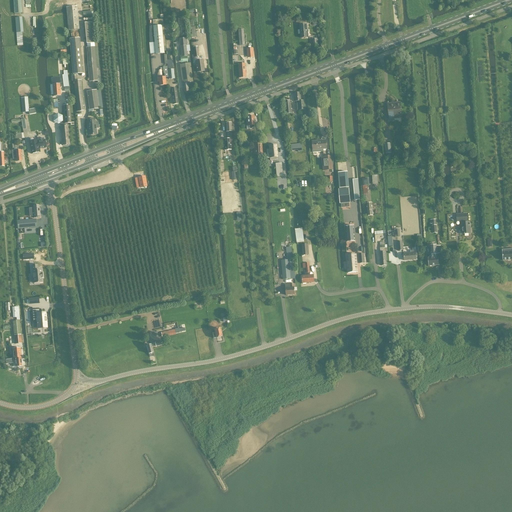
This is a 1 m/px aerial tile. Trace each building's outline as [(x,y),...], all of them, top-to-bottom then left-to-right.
[(20,0),(13,0),(14,14),(21,13),(20,0)] [(77,7),(66,8),(68,31),(79,30),(77,7)] [(163,19),(157,20),(158,26),(161,51),(164,51),(166,51),(163,19)] [(92,22),(84,23),(87,44),(94,43),(92,22)] [(307,24),(299,25),(301,38),(309,38),(307,24)] [(158,26),(150,27),(153,55),(164,53),(164,51),(161,51),(158,26)] [(179,39),(180,46),(187,46),(187,38),(179,39)] [(79,39),(71,40),(74,73),(82,72),(79,39)] [(187,52),(189,51),(190,51),(189,45),(187,46),(180,46),(181,57),(180,57),(181,64),(188,63),(187,52)] [(94,47),(86,48),(89,82),(97,81),(94,47)] [(203,60),(195,61),(197,73),(204,72),(203,60)] [(190,64),(179,65),(183,93),(189,92),(189,86),(188,83),(189,83),(192,82),(190,64)] [(71,76),(72,82),(74,81),(77,112),(82,111),(84,111),(81,81),(76,81),(76,75),(71,76)] [(157,78),(157,82),(159,82),(159,86),(165,85),(165,77),(162,77),(162,75),(159,76),(157,76),(157,78)] [(59,78),(52,79),(54,97),(61,96),(59,78)] [(97,90),(87,91),(87,92),(89,110),(91,109),(91,110),(91,111),(94,111),(93,110),(93,109),(99,108),(97,90)] [(301,93),(295,94),(296,103),(299,102),(299,110),(305,110),(304,102),(301,102),(301,101),(301,93)] [(21,98),(22,113),(31,112),(31,109),(29,109),(28,97),(21,98)] [(396,104),(388,105),(389,116),(389,119),(397,118),(402,118),(401,107),(400,103),(396,104)] [(69,105),(63,106),(64,124),(71,124),(71,125),(74,125),(74,122),(73,122),(71,123),(69,105)] [(248,126),(246,126),(247,129),(251,128),(254,128),(254,126),(253,116),(247,117),(248,126)] [(87,123),(87,126),(88,126),(89,135),(97,135),(96,128),(99,128),(98,123),(96,123),(95,121),(95,119),(89,119),(90,122),(87,122),(87,123)] [(68,126),(61,126),(62,146),(69,145),(68,126)] [(31,142),(29,142),(32,154),(40,152),(39,149),(46,147),(45,140),(44,140),(44,138),(43,138),(41,138),(41,139),(41,141),(38,142),(38,140),(34,141),(33,139),(30,139),(30,140),(31,142)] [(326,141),(312,142),(313,150),(313,153),(324,152),(324,149),(327,149),(326,141)] [(18,144),(12,144),(12,149),(14,149),(14,151),(12,151),(13,159),(16,158),(16,161),(22,161),(21,150),(17,150),(17,148),(18,148),(18,144)] [(269,150),(266,150),(267,155),(269,154),(270,161),(277,160),(277,158),(276,145),(269,145),(269,150)] [(322,164),(323,164),(324,170),(333,170),(333,163),(332,163),(331,156),(321,157),(322,164)] [(339,172),(340,187),(350,187),(349,171),(339,172)] [(351,188),(341,190),(342,203),(352,202),(351,188)] [(33,208),(30,208),(31,216),(34,216),(34,218),(36,218),(36,217),(40,217),(39,205),(33,206),(33,208)] [(463,234),(471,234),(470,223),(468,223),(467,214),(457,215),(457,222),(462,222),(462,230),(461,230),(461,231),(461,233),(462,233),(463,233),(463,234)] [(17,221),(18,229),(35,228),(34,219),(17,221)] [(346,227),(347,242),(355,242),(354,227),(346,227)] [(302,228),(295,229),(297,243),(304,242),(302,228)] [(431,245),(431,257),(428,258),(428,266),(438,265),(438,264),(438,257),(437,257),(437,244),(431,245)] [(505,252),(502,252),(503,261),(508,260),(511,260),(510,260),(511,259),(511,251),(511,249),(505,250),(505,252)] [(348,274),(358,273),(356,255),(347,256),(348,274)] [(288,260),(281,261),(283,280),(290,279),(290,278),(294,277),(294,275),(293,259),(288,260)] [(306,276),(302,276),(303,283),(314,282),(314,275),(308,276),(308,273),(310,273),(309,263),(303,264),(303,268),(306,268),(307,273),(305,273),(306,276)] [(37,265),(32,265),(32,270),(33,270),(33,274),(33,278),(34,283),(42,283),(42,278),(43,278),(42,273),(41,273),(41,269),(38,270),(37,265)] [(290,284),(285,284),(285,288),(286,295),(295,294),(294,288),(294,283),(290,284)] [(20,320),(19,307),(12,307),(13,318),(16,318),(16,320),(20,320)] [(39,309),(32,310),(33,320),(37,320),(37,326),(46,325),(45,312),(40,313),(39,309)] [(20,321),(12,321),(15,344),(24,343),(23,335),(21,335),(20,321)] [(215,333),(212,334),(213,339),(215,338),(216,338),(222,337),(221,332),(220,329),(214,330),(215,333)] [(151,345),(146,346),(148,354),(153,353),(152,349),(152,347),(156,346),(156,347),(162,345),(161,341),(155,342),(155,344),(151,345)] [(13,359),(5,359),(6,364),(13,363),(13,362),(15,361),(16,367),(22,366),(21,358),(20,349),(20,348),(12,349),(13,359)]
